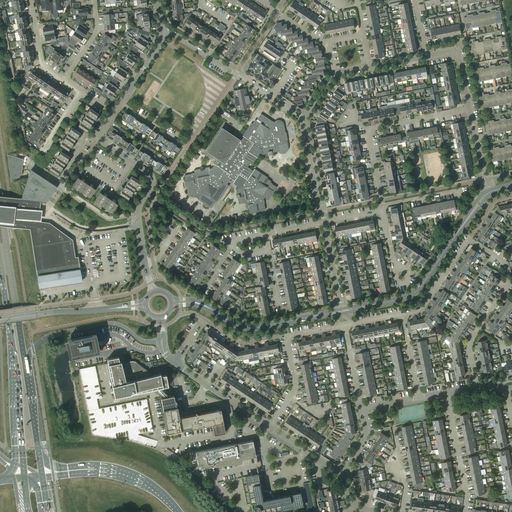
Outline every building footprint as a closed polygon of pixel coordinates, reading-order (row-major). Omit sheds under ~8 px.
[(47,0),(40,0),(41,11),(48,10),(48,13),(52,12),(51,4),(48,5),(47,0)] [(54,0),(56,7),(53,7),(53,18),(57,18),(56,10),(63,10),(62,0),(54,0)] [(242,0),(243,0),(239,5),(244,8),(249,1),(247,0),(242,0)] [(249,1),(244,8),(248,11),(253,4),(249,1)] [(294,1),(289,9),(293,12),(298,4),(294,1)] [(368,6),(366,6),(367,11),(376,9),(375,4),(374,4),(374,1),(367,3),(368,6)] [(253,4),(248,11),(253,14),(258,7),(253,4)] [(298,4),(293,12),(297,14),(302,6),(298,4)] [(14,7),(11,8),(12,12),(14,11),(15,12),(13,13),(14,15),(22,14),(21,11),(24,10),(23,8),(24,7),(24,5),(14,7)] [(302,6),(297,14),(301,17),(306,9),(302,6)] [(258,7),(253,14),(257,17),(262,10),(258,7)] [(78,15),(75,15),(76,20),(83,19),(82,16),(85,16),(88,16),(87,9),(78,10),(78,15)] [(306,9),(301,17),(305,20),(310,12),(306,9)] [(142,14),(138,14),(138,15),(136,15),(137,20),(148,19),(147,10),(141,11),(142,14)] [(262,10),(257,17),(262,20),(267,13),(262,10)] [(491,12),(487,13),(490,24),(496,23),(493,10),(491,11),(491,12)] [(495,10),(493,10),(496,23),(501,22),(502,24),(500,10),(495,11),(495,10)] [(310,12),(305,20),(309,22),(314,15),(310,12)] [(483,12),(481,13),(484,25),(490,24),(487,13),(484,14),(483,12)] [(480,14),(476,15),(478,27),(484,25),(481,13),(479,13),(480,14)] [(22,14),(14,15),(15,18),(16,18),(17,24),(27,22),(27,19),(25,19),(25,16),(22,17),(22,14)] [(472,14),(470,15),(472,28),(478,27),(476,15),(472,16),(472,14)] [(314,15),(309,22),(313,25),(318,17),(314,15)] [(468,17),(464,18),(466,31),(467,31),(466,29),(472,28),(470,15),(467,15),(468,17)] [(189,17),(184,24),(189,27),(194,20),(195,18),(192,17),(191,18),(189,17)] [(318,17),(313,25),(317,28),(322,20),(318,17)] [(125,18),(123,19),(123,23),(126,22),(126,25),(127,25),(128,29),(129,30),(131,29),(130,24),(129,25),(128,18),(125,18)] [(150,28),(148,19),(137,20),(137,26),(140,25),(140,26),(143,25),(144,28),(142,29),(142,31),(147,32),(148,33),(149,31),(148,28),(150,28)] [(194,20),(189,27),(193,30),(198,23),(194,20)] [(198,33),(203,26),(204,24),(199,21),(198,23),(193,30),(198,33)] [(18,29),(17,29),(17,32),(25,31),(24,28),(27,27),(27,25),(28,24),(27,22),(17,24),(18,29)] [(48,28),(43,29),(44,35),(54,33),(53,27),(58,26),(57,22),(47,23),(48,28)] [(78,27),(75,32),(83,37),(87,32),(83,30),(85,27),(79,23),(77,26),(78,27)] [(277,27),(275,28),(276,32),(280,32),(280,31),(285,31),(284,26),(282,26),(281,23),(276,24),(277,27)] [(114,24),(104,25),(105,31),(109,30),(109,33),(115,33),(115,30),(118,29),(117,24),(114,24)] [(245,27),(243,29),(251,34),(254,29),(245,24),(244,26),(245,27)] [(285,31),(280,31),(280,32),(281,36),(286,35),(290,34),(289,29),(289,30),(287,30),(286,24),(283,25),(284,26),(285,31)] [(203,26),(198,33),(202,36),(207,29),(203,26)] [(290,34),(286,35),(287,40),(291,39),(291,38),(296,38),(295,33),(294,33),(293,33),(292,28),(289,28),(289,30),(289,29),(290,34)] [(138,29),(135,34),(139,36),(136,41),(144,46),(147,42),(146,41),(148,37),(145,35),(147,32),(142,31),(138,29)] [(207,29),(202,36),(207,39),(212,32),(207,29)] [(243,29),(240,34),(248,39),(251,34),(243,29)] [(25,31),(17,32),(18,35),(19,35),(20,40),(31,38),(30,36),(29,35),(28,33),(26,34),(25,31)] [(296,38),(291,38),(291,39),(292,43),(296,42),(301,41),(300,37),(298,37),(297,31),(294,32),(294,33),(295,33),(296,38)] [(71,37),(68,42),(72,46),(76,40),(80,43),(83,37),(75,32),(71,37)] [(212,32),(207,39),(211,42),(216,35),(212,32)] [(54,33),(44,35),(45,41),(50,40),(51,44),(65,42),(64,37),(58,38),(55,39),(54,33)] [(104,34),(101,39),(110,45),(113,40),(115,42),(117,39),(111,34),(109,37),(104,34)] [(240,34),(237,38),(245,43),(248,39),(240,34)] [(216,35),(211,42),(216,46),(221,38),(216,35)] [(301,41),(296,42),(297,47),(302,46),(302,45),(306,45),(305,40),(303,40),(302,35),(299,35),(300,37),(301,41)] [(500,36),(498,37),(501,50),(507,48),(507,50),(505,37),(501,38),(500,36)] [(497,39),(493,39),(495,51),(501,50),(498,37),(496,37),(497,39)] [(21,46),(20,46),(21,49),(28,48),(28,45),(30,44),(30,42),(31,41),(31,38),(20,40),(21,46)] [(237,38),(234,43),(242,48),(245,43),(237,38)] [(302,45),(302,46),(302,50),(307,49),(311,48),(310,44),(309,44),(307,38),(305,39),(305,40),(306,45),(302,45)] [(490,38),(487,39),(489,52),(495,51),(493,39),(490,40),(490,38)] [(101,39),(99,43),(107,49),(110,45),(101,39)] [(485,41),(481,42),(483,53),(489,52),(487,39),(484,39),(485,41)] [(72,46),(66,41),(62,42),(72,49),(74,47),(72,46)] [(127,46),(129,48),(130,48),(132,45),(141,51),(144,46),(136,41),(134,44),(132,42),(131,44),(129,43),(127,46)] [(267,41),(261,50),(267,54),(266,55),(269,56),(268,57),(276,63),(277,61),(283,52),(267,41)] [(473,43),(469,44),(472,57),(472,55),(477,54),(475,41),(473,42),(473,43)] [(477,41),(475,41),(477,54),(483,53),(481,42),(477,42),(477,41)] [(311,48),(307,49),(308,54),(312,53),(317,52),(316,47),(314,47),(313,42),(310,42),(310,44),(311,48)] [(99,43),(96,47),(104,53),(107,49),(99,43)] [(231,45),(230,46),(239,52),(242,48),(234,43),(233,45),(232,45),(231,45)] [(312,53),(313,57),(316,57),(316,56),(321,55),(321,56),(322,55),(321,51),(319,51),(318,45),(315,46),(316,47),(317,52),(312,53)] [(50,46),(46,53),(50,55),(48,58),(53,61),(59,54),(54,50),(55,49),(50,46)] [(230,46),(227,51),(236,57),(239,52),(230,46)] [(96,47),(93,51),(101,57),(104,53),(96,47)] [(28,48),(21,49),(21,52),(22,52),(23,57),(34,55),(33,52),(32,52),(32,50),(29,51),(28,48)] [(129,48),(124,55),(126,56),(134,62),(137,57),(132,54),(134,51),(130,48),(129,48)] [(93,51),(90,56),(99,61),(101,57),(93,51)] [(227,51),(224,55),(229,59),(228,60),(234,64),(236,61),(234,59),(236,57),(227,51)] [(59,54),(53,61),(58,65),(60,62),(63,64),(68,58),(64,56),(63,57),(59,54)] [(257,54),(247,69),(248,69),(248,70),(256,76),(256,77),(257,79),(262,80),(269,85),(270,84),(271,84),(281,70),(272,64),(272,65),(270,68),(262,63),(265,60),(257,54)] [(24,63),(23,63),(24,66),(32,65),(31,62),(34,61),(33,59),(34,58),(34,55),(23,57),(24,63)] [(316,58),(315,58),(316,63),(317,63),(318,65),(324,64),(324,62),(325,62),(324,57),(322,57),(321,56),(321,55),(316,56),(316,57),(316,58)] [(90,56),(87,60),(96,66),(99,61),(90,56)] [(118,58),(116,61),(126,67),(128,65),(131,67),(134,62),(126,56),(123,61),(118,58)] [(84,59),(82,62),(86,65),(87,65),(91,68),(93,66),(84,59)] [(119,67),(116,72),(124,77),(127,72),(124,70),(126,67),(116,61),(118,63),(116,65),(119,67)] [(448,63),(441,64),(442,72),(452,70),(451,65),(448,65),(448,63)] [(502,65),(498,66),(500,77),(506,76),(504,63),(502,64),(502,65)] [(318,65),(315,65),(316,70),(320,69),(321,74),(321,75),(324,75),(323,69),(325,68),(324,64),(318,65)] [(494,65),(492,66),(494,79),(500,77),(498,66),(494,67),(494,65)] [(93,66),(91,68),(96,71),(95,72),(99,75),(101,72),(93,66)] [(490,68),(486,68),(488,80),(494,79),(492,66),(490,66),(490,68)] [(78,68),(72,76),(82,82),(88,73),(83,69),(82,71),(78,68)] [(478,70),(474,71),(477,84),(477,82),(483,81),(480,68),(478,69),(478,70)] [(482,68),(480,68),(483,81),(488,80),(486,68),(482,69),(482,68)] [(316,70),(311,71),(312,75),(317,74),(318,79),(318,80),(321,80),(320,74),(321,74),(320,69),(316,70)] [(26,80),(28,77),(32,80),(37,73),(32,70),(31,72),(29,71),(28,72),(24,78),(26,80)] [(116,72),(112,77),(121,82),(124,77),(116,72)] [(395,75),(393,75),(395,84),(398,84),(397,82),(402,81),(400,72),(395,73),(395,75)] [(37,73),(32,80),(36,83),(41,76),(37,73)] [(88,73),(82,82),(91,88),(96,80),(92,77),(93,76),(88,73)] [(312,75),(308,76),(309,80),(309,81),(313,80),(315,86),(317,85),(316,79),(318,79),(317,74),(312,75)] [(389,74),(384,75),(386,84),(393,83),(392,76),(390,76),(389,74)] [(41,76),(36,83),(41,86),(46,79),(41,76)] [(41,86),(40,88),(44,91),(50,82),(46,79),(41,86)] [(309,80),(304,81),(305,86),(310,85),(311,90),(311,91),(314,90),(313,87),(315,87),(315,86),(313,80),(309,81),(309,80)] [(50,82),(44,91),(49,94),(50,92),(55,85),(50,82)] [(109,82),(105,87),(114,93),(117,88),(109,82)] [(345,86),(340,87),(343,92),(346,91),(346,92),(351,91),(349,82),(344,83),(345,86)] [(55,85),(50,92),(54,95),(59,88),(55,85)] [(305,86),(301,86),(302,91),(306,90),(307,95),(307,96),(310,96),(309,90),(311,90),(310,85),(305,86)] [(100,91),(98,93),(105,98),(106,95),(110,98),(114,93),(105,87),(102,92),(100,91)] [(336,90),(333,95),(340,100),(343,95),(342,94),(343,92),(340,87),(337,91),(336,90)] [(59,88),(54,95),(59,98),(64,91),(59,88)] [(234,96),(230,102),(236,106),(237,110),(249,108),(248,104),(252,98),(246,94),(245,88),(233,91),(234,96)] [(302,91),(297,92),(298,96),(303,96),(304,100),(304,102),(306,101),(305,95),(307,95),(306,90),(302,91)] [(507,92),(503,93),(505,104),(511,103),(509,90),(507,90),(507,92)] [(64,91),(59,98),(64,102),(67,98),(66,97),(68,94),(64,91)] [(495,94),(491,95),(494,106),(500,105),(497,92),(495,93),(495,94)] [(499,92),(497,92),(500,105),(505,104),(503,93),(499,93),(499,92)] [(484,96),(479,97),(482,111),(482,110),(482,108),(488,107),(485,94),(483,95),(484,96)] [(487,94),(485,94),(488,107),(494,106),(491,95),(488,96),(487,94)] [(333,95),(330,99),(337,104),(340,100),(333,95)] [(431,97),(425,98),(426,101),(428,109),(433,108),(432,102),(435,102),(434,95),(430,95),(431,97)] [(298,96),(294,97),(295,102),(297,101),(298,105),(303,104),(302,101),(304,100),(303,96),(298,96)] [(330,99),(327,103),(334,108),(337,104),(330,99)] [(458,99),(448,101),(449,106),(449,107),(449,109),(456,108),(455,105),(459,104),(458,99)] [(327,103),(324,107),(332,112),(334,114),(336,109),(334,108),(327,103)] [(391,108),(388,109),(389,117),(398,115),(396,104),(395,103),(390,104),(391,108)] [(405,103),(396,104),(398,115),(405,113),(405,115),(407,114),(405,103)] [(25,115),(28,110),(26,110),(25,109),(19,105),(21,112),(25,115)] [(384,106),(380,107),(380,110),(382,110),(384,118),(389,117),(388,109),(385,109),(384,106)] [(42,113),(42,114),(52,120),(55,115),(53,114),(55,111),(48,107),(46,110),(45,110),(44,110),(43,112),(43,113),(43,114),(42,113)] [(324,107),(322,112),(329,116),(332,112),(324,107)] [(90,109),(86,114),(94,120),(96,121),(97,118),(96,117),(98,114),(90,109)] [(361,111),(358,111),(359,117),(362,117),(363,122),(368,121),(367,113),(361,114),(361,111)] [(125,112),(120,119),(127,124),(132,116),(129,114),(128,115),(125,112)] [(325,123),(325,121),(326,121),(329,116),(322,112),(319,116),(319,117),(317,121),(325,123)] [(42,114),(40,116),(40,117),(42,118),(41,120),(49,124),(52,120),(42,114)] [(86,114),(82,120),(90,126),(94,120),(86,114)] [(242,136),(253,143),(247,152),(256,158),(259,153),(262,153),(262,155),(268,153),(268,154),(272,154),(271,153),(277,152),(277,149),(279,148),(279,149),(279,150),(280,150),(280,151),(281,151),(282,152),(283,152),(284,152),(285,151),(286,151),(286,150),(287,149),(287,148),(287,147),(286,141),(287,140),(286,132),(285,133),(284,133),(283,125),(282,124),(282,123),(281,122),(280,122),(279,122),(278,122),(277,122),(276,123),(275,124),(273,123),(274,122),(261,114),(256,120),(255,120),(252,124),(251,123),(248,127),(242,136)] [(132,116),(127,124),(133,128),(138,121),(134,119),(135,118),(132,116)] [(39,118),(36,122),(46,129),(49,124),(41,120),(39,118)] [(500,120),(497,121),(499,132),(505,131),(502,118),(500,119),(500,120)] [(504,118),(502,118),(505,131),(511,130),(508,119),(505,120),(504,118)] [(82,120),(78,126),(86,132),(89,128),(90,129),(92,127),(90,126),(82,120)] [(492,120),(490,121),(493,134),(499,132),(497,121),(493,122),(492,120)] [(138,121),(133,128),(140,133),(140,132),(145,125),(142,123),(142,124),(138,121)] [(317,121),(318,126),(315,126),(316,132),(325,130),(324,125),(325,125),(325,124),(325,123),(317,121)] [(489,123),(485,124),(487,137),(488,137),(487,135),(493,134),(490,121),(488,121),(489,123)] [(35,122),(32,126),(35,129),(43,133),(46,129),(36,122),(35,122)] [(147,136),(151,130),(148,128),(148,127),(145,125),(140,132),(147,136)] [(207,150),(203,155),(211,160),(213,158),(216,161),(214,164),(214,165),(215,165),(223,170),(230,174),(237,164),(248,146),(239,140),(240,140),(231,134),(229,133),(232,130),(227,126),(224,125),(221,129),(207,150)] [(433,126),(431,127),(433,136),(438,136),(439,138),(442,138),(440,128),(437,128),(437,127),(435,127),(435,126),(433,126)] [(111,132),(108,137),(112,139),(112,140),(114,142),(119,136),(116,134),(118,131),(112,127),(109,131),(111,132)] [(352,127),(345,128),(345,131),(346,136),(348,135),(348,136),(357,134),(357,133),(357,131),(355,131),(355,129),(353,130),(352,127)] [(67,133),(76,139),(77,140),(79,137),(77,136),(80,133),(71,128),(67,133)] [(35,129),(32,133),(40,138),(43,133),(35,129)] [(407,135),(404,136),(405,142),(409,141),(409,144),(410,144),(411,145),(414,145),(413,143),(414,143),(411,130),(410,131),(408,131),(408,132),(406,133),(407,135)] [(153,131),(149,136),(153,138),(153,139),(156,141),(160,135),(157,133),(153,131)] [(28,137),(26,140),(33,144),(35,141),(36,143),(40,138),(32,133),(29,137),(28,137)] [(67,133),(63,139),(72,145),(76,139),(67,133)] [(396,134),(395,134),(397,144),(405,142),(404,136),(401,136),(400,134),(399,134),(398,133),(396,134)] [(160,135),(156,141),(159,143),(159,142),(163,145),(166,140),(162,137),(163,137),(160,135)] [(119,136),(114,142),(117,144),(118,143),(122,146),(125,141),(121,138),(122,138),(119,136)] [(223,170),(218,179),(226,184),(230,178),(234,181),(233,183),(238,186),(238,188),(236,189),(238,194),(237,195),(237,198),(238,198),(239,204),(246,203),(247,209),(249,208),(250,214),(257,212),(257,211),(265,210),(263,200),(264,198),(268,200),(276,187),(270,183),(270,182),(266,179),(267,178),(254,169),(252,172),(247,168),(249,164),(251,165),(256,158),(247,152),(253,143),(242,136),(240,140),(239,140),(248,146),(237,164),(230,174),(223,170)] [(380,140),(377,141),(379,147),(387,146),(385,136),(383,136),(381,136),(382,138),(380,138),(380,140)] [(60,145),(59,147),(61,149),(63,147),(68,151),(70,147),(72,148),(73,146),(72,145),(63,139),(60,145)] [(169,150),(173,144),(170,142),(166,140),(163,145),(162,146),(168,151),(169,150)] [(125,141),(122,146),(125,148),(125,149),(128,151),(132,145),(129,143),(125,141)] [(173,144),(169,150),(172,152),(173,151),(176,154),(180,149),(176,146),(173,144)] [(132,145),(128,151),(131,153),(131,152),(135,155),(138,150),(134,147),(135,147),(132,145)] [(506,147),(502,148),(504,159),(510,158),(507,145),(505,146),(506,147)] [(498,147),(496,148),(498,160),(504,159),(502,148),(498,149),(498,147)] [(494,149),(490,150),(492,164),(493,164),(492,162),(498,160),(496,148),(494,148),(494,149)] [(139,151),(136,155),(140,158),(140,159),(143,161),(147,154),(144,152),(143,153),(139,151)] [(61,152),(57,157),(65,163),(67,164),(68,161),(67,160),(69,157),(61,152)] [(11,156),(8,155),(11,181),(14,179),(15,180),(20,180),(20,176),(21,175),(23,159),(17,158),(17,154),(11,154),(11,156)] [(147,154),(143,161),(146,163),(146,162),(150,164),(153,160),(149,157),(150,156),(147,154)] [(361,154),(352,156),(353,161),(352,161),(352,164),(360,163),(359,160),(361,159),(361,158),(362,157),(362,155),(361,154)] [(57,157),(53,163),(61,169),(65,163),(57,157)] [(385,164),(384,164),(384,166),(384,168),(394,166),(393,162),(394,162),(393,157),(386,158),(387,162),(384,162),(385,164)] [(153,160),(150,164),(154,167),(153,168),(156,170),(160,163),(157,161),(157,162),(153,160)] [(53,163),(49,169),(58,175),(60,171),(61,172),(63,170),(61,169),(53,163)] [(160,163),(156,170),(159,172),(159,171),(163,173),(167,167),(163,164),(163,165),(160,163)] [(354,169),(352,169),(353,174),(365,172),(365,170),(364,168),(363,168),(363,167),(361,167),(360,164),(354,165),(354,169)] [(185,181),(184,181),(185,189),(187,189),(188,196),(188,197),(198,195),(200,196),(197,199),(210,208),(215,201),(216,202),(219,198),(220,199),(229,186),(226,184),(218,179),(223,170),(215,165),(214,165),(213,166),(212,169),(209,169),(209,167),(203,168),(199,168),(199,169),(194,170),(194,173),(184,175),(185,181)] [(38,213),(40,202),(46,203),(56,187),(30,170),(22,199),(0,196),(0,227),(1,227),(4,227),(6,227),(6,226),(15,227),(15,225),(36,228),(45,287),(81,282),(77,257),(75,258),(72,240),(49,223),(37,222),(38,218),(35,218),(36,215),(36,213),(38,213)] [(463,177),(461,178),(461,181),(470,179),(469,176),(473,175),(472,170),(462,172),(463,177)] [(126,181),(127,182),(135,188),(139,182),(131,176),(129,179),(127,178),(126,181)] [(77,178),(72,186),(78,190),(83,182),(83,181),(84,180),(82,178),(81,180),(77,178)] [(83,182),(78,190),(84,194),(89,185),(83,182)] [(127,182),(123,188),(132,193),(135,188),(127,182)] [(90,184),(89,185),(84,194),(89,198),(95,189),(92,187),(93,186),(90,184)] [(122,190),(119,194),(128,199),(132,193),(123,188),(122,187),(120,189),(122,190)] [(369,192),(359,194),(361,201),(364,200),(363,198),(369,197),(369,195),(370,195),(369,193),(369,192)] [(100,193),(94,201),(100,205),(106,196),(107,195),(104,193),(103,195),(100,193)] [(106,196),(100,205),(106,209),(112,200),(106,196)] [(340,205),(339,198),(330,199),(331,205),(332,205),(332,207),(340,205)] [(112,200),(106,209),(112,213),(117,204),(114,202),(115,200),(113,199),(112,200)] [(454,200),(451,200),(449,201),(451,211),(459,209),(457,201),(454,201),(454,200)] [(498,206),(503,213),(505,216),(507,215),(506,214),(511,213),(510,204),(498,206)] [(391,209),(390,209),(391,213),(391,214),(401,212),(401,211),(401,205),(391,207),(391,209)] [(498,206),(492,216),(499,221),(502,216),(501,216),(503,213),(498,206)] [(419,207),(417,207),(411,208),(414,221),(417,221),(417,220),(417,218),(421,217),(419,207)] [(488,217),(487,219),(496,225),(499,221),(492,216),(490,219),(488,217)] [(376,219),(368,221),(370,230),(375,229),(374,224),(377,224),(376,219)] [(487,219),(486,220),(488,222),(486,225),(494,229),(496,225),(487,219)] [(482,226),(481,227),(491,234),(494,229),(486,225),(484,227),(482,226)] [(481,227),(480,229),(482,230),(481,233),(488,238),(491,234),(481,227)] [(185,231),(184,232),(192,237),(195,233),(190,230),(187,228),(185,231)] [(184,232),(183,233),(181,236),(189,241),(192,237),(184,232)] [(488,238),(481,233),(476,240),(483,245),(488,238)] [(179,239),(179,240),(187,245),(189,241),(181,236),(179,239)] [(397,248),(400,250),(402,251),(407,242),(403,239),(397,248)] [(179,240),(178,241),(176,244),(184,249),(187,245),(179,240)] [(402,251),(403,251),(406,253),(412,245),(407,242),(402,251)] [(176,244),(174,247),(173,248),(181,253),(184,249),(176,244)] [(213,245),(210,249),(218,255),(221,250),(213,245)] [(412,245),(406,253),(409,255),(410,256),(416,248),(412,245)] [(472,245),(468,252),(475,257),(478,253),(478,252),(479,250),(472,245)] [(173,248),(172,249),(171,252),(179,257),(181,253),(173,248)] [(416,248),(410,256),(411,257),(414,259),(420,251),(416,248)] [(210,249),(207,253),(215,259),(218,255),(210,249)] [(414,259),(417,261),(419,262),(424,253),(420,251),(414,259)] [(169,255),(168,256),(176,261),(179,257),(171,252),(169,255)] [(419,262),(420,263),(423,265),(428,257),(431,258),(433,254),(431,252),(430,254),(427,252),(425,252),(425,254),(424,253),(419,262)] [(463,253),(462,254),(472,261),(475,257),(468,252),(466,255),(463,253)] [(207,253),(205,257),(213,263),(215,259),(207,253)] [(472,261),(462,254),(461,256),(464,258),(462,261),(470,266),(472,267),(473,265),(471,264),(472,261)] [(167,257),(165,260),(173,265),(176,261),(168,256),(167,257)] [(205,257),(202,261),(210,267),(213,263),(205,257)] [(230,261),(229,262),(237,268),(240,263),(232,258),(230,261)] [(163,263),(162,264),(171,269),(173,265),(165,260),(163,263)] [(202,261),(199,265),(207,271),(210,267),(202,261)] [(458,262),(457,263),(467,270),(470,266),(462,261),(460,263),(458,262)] [(228,264),(227,266),(235,272),(237,268),(229,262),(228,264)] [(457,263),(456,265),(458,266),(457,269),(464,274),(467,270),(457,263)] [(207,271),(199,265),(197,264),(194,268),(197,269),(205,275),(207,271)] [(227,266),(225,269),(224,270),(232,276),(235,272),(227,266)] [(197,269),(194,273),(199,276),(202,278),(205,275),(197,269)] [(466,275),(464,274),(457,269),(455,272),(452,270),(451,271),(461,278),(463,279),(466,275)] [(223,272),(221,275),(225,277),(229,280),(230,279),(232,276),(224,270),(223,272)] [(451,271),(450,273),(453,275),(451,278),(458,282),(461,278),(451,271)] [(194,273),(191,277),(199,283),(202,278),(199,276),(194,273)] [(488,278),(497,284),(500,280),(493,275),(493,274),(491,273),(488,278)] [(191,277),(188,282),(196,287),(199,283),(191,277)] [(225,277),(223,280),(222,281),(230,286),(233,282),(230,279),(229,280),(225,277)] [(446,278),(445,280),(455,287),(458,282),(451,278),(449,280),(446,278)] [(488,278),(486,282),(495,288),(497,284),(488,278)] [(445,280),(444,282),(447,283),(445,286),(452,291),(455,287),(445,280)] [(222,281),(222,282),(220,285),(228,290),(230,286),(222,281)] [(483,286),(484,287),(492,292),(495,288),(486,282),(485,282),(483,286)] [(220,285),(218,288),(217,289),(225,294),(228,290),(220,285)] [(484,287),(481,291),(489,296),(492,292),(484,287)] [(217,289),(216,290),(214,293),(222,298),(225,294),(217,289)] [(438,291),(437,292),(447,299),(450,294),(443,290),(441,292),(438,291)] [(481,291),(479,295),(487,300),(489,296),(481,291)] [(437,292),(436,294),(439,295),(437,298),(444,303),(447,299),(437,292)] [(212,296),(212,297),(220,302),(222,298),(214,293),(212,296)] [(479,295),(476,299),(484,304),(487,300),(479,295)] [(433,299),(432,301),(442,307),(444,303),(437,298),(435,301),(433,299)] [(476,299),(473,303),(481,308),(484,304),(476,299)] [(432,301),(431,302),(433,304),(431,307),(439,312),(442,307),(432,301)] [(471,301),(468,306),(478,312),(481,308),(473,303),(471,301)] [(501,304),(500,306),(510,313),(511,310),(511,308),(506,304),(504,306),(501,304)] [(500,306),(499,308),(501,310),(500,312),(509,318),(509,317),(508,316),(510,313),(500,306)] [(427,308),(426,309),(436,316),(439,312),(431,307),(430,310),(427,308)] [(426,309),(425,311),(428,312),(426,315),(433,320),(436,316),(426,309)] [(469,310),(466,314),(474,319),(477,315),(469,310)] [(496,313),(494,315),(505,321),(506,319),(507,320),(509,318),(500,312),(498,315),(496,313)] [(466,314),(463,318),(471,323),(474,319),(466,314)] [(424,318),(429,326),(431,329),(433,325),(435,322),(433,320),(426,315),(424,318)] [(494,315),(493,317),(496,318),(494,321),(504,327),(507,323),(505,321),(494,315)] [(413,320),(407,322),(409,332),(412,331),(411,330),(417,329),(414,317),(412,317),(413,320)] [(424,318),(420,319),(422,328),(429,326),(424,318)] [(463,318),(460,322),(469,327),(471,323),(463,318)] [(490,321),(489,323),(499,330),(501,332),(504,327),(494,321),(493,323),(490,321)] [(400,322),(392,324),(394,332),(402,331),(400,322)] [(460,322),(458,326),(466,331),(469,327),(460,322)] [(489,323),(487,325),(490,327),(488,329),(496,334),(499,330),(489,323)] [(458,326),(455,330),(463,335),(466,331),(458,326)] [(455,330),(452,334),(460,339),(463,335),(455,330)] [(208,332),(207,333),(209,341),(211,342),(213,344),(212,345),(212,346),(217,338),(208,332)] [(206,333),(200,342),(207,347),(208,346),(206,345),(209,341),(207,333),(206,333)] [(69,341),(72,358),(100,352),(96,334),(68,339),(69,341)] [(440,338),(437,337),(437,338),(459,342),(460,339),(452,334),(450,337),(449,336),(448,335),(446,336),(446,337),(445,339),(440,338)] [(315,336),(313,336),(316,351),(321,350),(321,347),(319,338),(316,339),(315,336)] [(212,346),(211,347),(215,350),(223,338),(222,337),(220,340),(217,338),(212,346)] [(220,353),(226,344),(223,342),(225,339),(223,338),(215,350),(220,353)] [(302,341),(296,343),(297,349),(300,349),(300,351),(306,350),(303,338),(302,338),(302,341)] [(459,342),(437,338),(438,341),(441,340),(445,341),(448,344),(449,344),(450,348),(459,346),(459,342)] [(195,342),(194,344),(204,351),(207,347),(200,342),(198,344),(195,342)] [(226,344),(220,353),(224,356),(225,354),(232,344),(230,343),(228,346),(226,344)] [(279,343),(271,345),(273,354),(281,352),(280,346),(279,343)] [(194,344),(193,346),(196,347),(194,350),(202,355),(204,351),(194,344)] [(232,344),(225,354),(229,357),(234,350),(231,348),(233,345),(232,344)] [(190,351),(189,353),(199,359),(202,355),(194,350),(192,353),(190,351)] [(234,350),(229,357),(235,361),(237,352),(234,350)] [(190,356),(187,361),(194,366),(199,359),(189,353),(188,354),(190,356)] [(118,357),(107,359),(112,385),(109,386),(112,397),(168,386),(166,375),(160,376),(160,374),(137,379),(136,374),(137,373),(138,373),(138,372),(138,371),(139,371),(139,370),(139,369),(139,368),(139,367),(139,366),(138,365),(138,364),(137,363),(136,362),(135,362),(134,361),(133,361),(132,361),(131,361),(130,361),(129,361),(128,362),(127,363),(126,363),(126,364),(125,365),(125,366),(124,367),(124,368),(124,369),(122,369),(121,362),(119,362),(118,357)] [(278,368),(275,368),(276,374),(285,372),(283,364),(277,365),(278,368)] [(491,365),(479,368),(480,370),(483,369),(483,372),(486,371),(487,374),(494,373),(493,370),(492,370),(491,365)] [(464,369),(454,371),(451,372),(453,381),(462,379),(462,375),(465,374),(464,369)] [(225,373),(219,380),(224,383),(229,376),(225,373)] [(229,376),(224,383),(228,386),(233,378),(229,376)] [(289,376),(274,379),(275,385),(281,383),(281,386),(287,385),(286,379),(289,378),(289,376)] [(233,378),(228,386),(232,389),(237,381),(233,378)] [(237,381),(232,389),(237,392),(242,384),(237,381)] [(242,384),(237,392),(241,395),(246,387),(242,384)] [(246,387),(241,395),(245,397),(250,390),(246,387)] [(250,390),(245,397),(249,400),(254,393),(250,390)] [(254,393),(249,400),(254,403),(259,396),(254,393)] [(173,395),(160,398),(167,433),(180,431),(180,430),(181,430),(182,431),(212,425),(214,435),(225,433),(220,409),(202,413),(201,411),(191,413),(190,411),(186,411),(187,414),(183,415),(184,417),(179,418),(178,418),(173,395)] [(259,396),(254,403),(258,406),(263,398),(259,396)] [(263,398),(258,406),(262,409),(267,401),(263,398)] [(342,403),(340,404),(341,409),(350,407),(349,402),(348,402),(347,399),(341,400),(342,403)] [(267,401),(262,409),(267,412),(272,404),(267,401)] [(289,416),(284,424),(289,426),(294,419),(289,416)] [(294,419),(289,426),(293,429),(298,422),(294,419)] [(298,422),(293,429),(297,432),(302,425),(298,422)] [(302,425),(297,432),(302,435),(307,428),(308,426),(304,423),(303,425),(302,425)] [(307,428),(302,435),(306,438),(311,430),(307,428)] [(311,430),(306,438),(310,441),(315,433),(311,430)] [(346,431),(343,434),(351,439),(355,433),(346,431)] [(381,432),(378,437),(386,442),(389,438),(381,432)] [(315,433),(310,441),(315,444),(320,436),(315,433)] [(343,434),(341,438),(348,443),(351,439),(343,434)] [(320,436),(315,444),(319,447),(324,439),(320,436)] [(378,437),(375,441),(383,447),(386,442),(378,437)] [(341,438),(338,442),(346,447),(348,443),(341,438)] [(252,440),(195,452),(199,468),(256,457),(252,440)] [(375,441),(372,445),(380,451),(383,447),(375,441)] [(338,442),(335,446),(343,451),(346,447),(338,442)] [(372,445),(369,449),(377,455),(380,451),(372,445)] [(335,446),(333,450),(340,455),(343,451),(335,446)] [(369,449),(366,454),(374,459),(377,455),(369,449)] [(333,450),(330,455),(337,460),(340,455),(333,450)] [(366,460),(365,463),(371,467),(372,464),(374,459),(366,454),(363,458),(366,460)] [(368,469),(362,470),(358,470),(359,476),(369,474),(372,473),(371,470),(373,467),(371,467),(369,469),(368,469)] [(259,474),(246,476),(247,481),(251,503),(257,502),(257,505),(257,506),(257,507),(257,508),(258,508),(258,509),(259,509),(260,510),(260,509),(261,509),(262,509),(262,508),(265,508),(265,511),(272,511),(304,506),(301,493),(273,498),(272,497),(272,496),(271,495),(271,494),(271,493),(269,491),(268,492),(266,491),(265,491),(264,491),(263,491),(259,474)] [(421,477),(413,479),(415,488),(421,489),(420,482),(422,482),(421,477)] [(315,511),(312,494),(310,482),(303,484),(308,510),(301,511),(300,511),(315,511)] [(371,484),(361,486),(362,491),(366,490),(367,495),(372,497),(375,490),(372,489),(371,484)] [(375,490),(372,497),(376,498),(375,500),(376,500),(376,501),(380,502),(383,493),(378,491),(375,490)] [(385,504),(389,494),(386,493),(387,491),(384,490),(383,493),(380,502),(385,504)] [(389,494),(385,504),(390,506),(394,496),(389,494)] [(394,496),(390,506),(394,507),(394,506),(396,507),(399,498),(394,496)]
